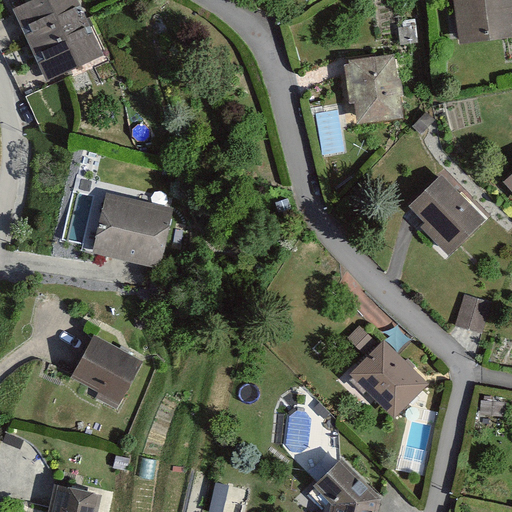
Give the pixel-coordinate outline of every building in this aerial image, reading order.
[(76,0),(20,0),(5,6),(38,85),(100,53),(76,0)] [(511,0),(452,0),(458,46),(511,38),(511,0)] [(392,53),(342,59),(350,124),(400,117),(392,53)] [(323,154),(346,150),(339,107),(316,111),(323,154)] [(485,225),(441,178),(404,213),(447,259),(485,225)] [(172,204),(96,186),(81,247),(158,265),(172,204)] [(488,302),(462,295),(454,326),(480,332),(488,302)] [(364,353),(381,335),(365,320),(348,338),(364,353)] [(142,361),(89,330),(63,376),(116,407),(142,361)] [(429,381),(381,335),(364,353),(347,371),(395,416),(429,381)] [(342,452),(313,480),(330,497),(327,511),(380,511),(385,494),(342,452)] [(94,511),(98,490),(47,480),(40,511),(94,511)]
